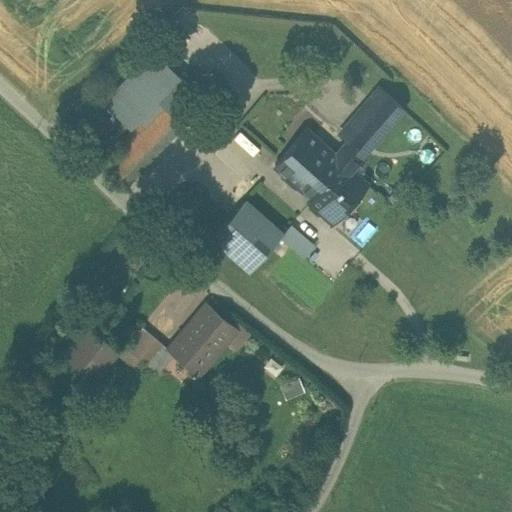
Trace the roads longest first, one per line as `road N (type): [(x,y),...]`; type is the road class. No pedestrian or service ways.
road 1 (unclassified): [(360,368),(305,355),(198,272),(0,84)]
road 2 (unclassified): [(360,368),(366,400),(315,511)]
road 3 (unclassified): [(511,381),(360,368)]
